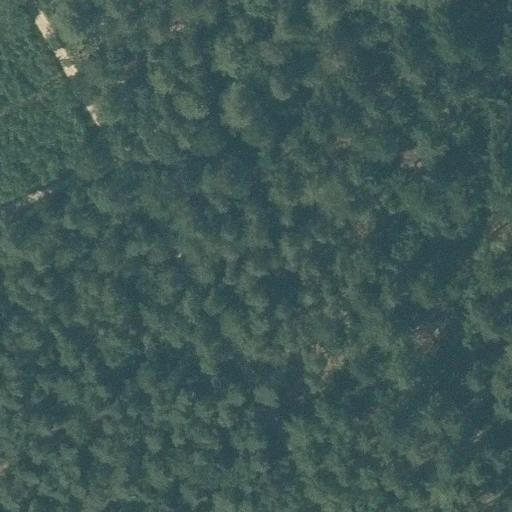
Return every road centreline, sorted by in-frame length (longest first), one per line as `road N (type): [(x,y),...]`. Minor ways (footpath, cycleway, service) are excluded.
road 1 (track): [(113,182),(317,511)]
road 2 (track): [(113,182),(443,0)]
road 3 (track): [(5,0),(113,182)]
road 4 (track): [(0,228),(113,182)]
